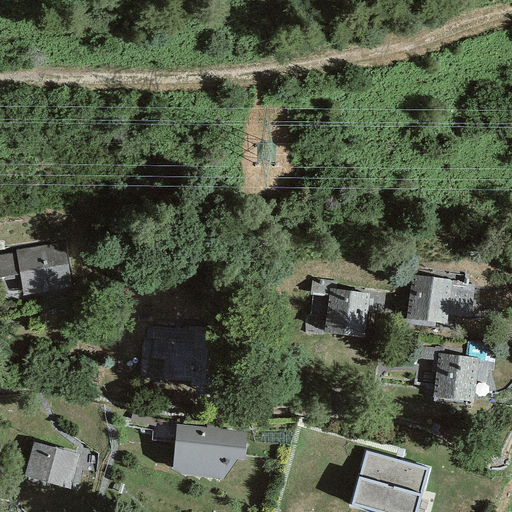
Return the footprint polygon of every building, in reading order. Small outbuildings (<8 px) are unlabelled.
[(62,246),(0,256),(0,270),(1,279),(23,275),(26,290),(68,283),(62,246)] [(447,325),(452,281),(415,277),(410,321),(447,325)] [(363,337),(369,295),(330,290),(325,332),(363,337)] [(170,328),(165,377),(212,381),(217,332),(170,328)] [(471,403),(476,360),(440,355),(434,398),(471,403)] [(244,437),(182,431),(179,463),(183,471),(223,476),(236,456),(242,457),(244,437)] [(66,487),(75,457),(36,445),(27,476),(66,487)] [(415,511),(427,472),(367,455),(352,506),(372,511),(415,511)]
